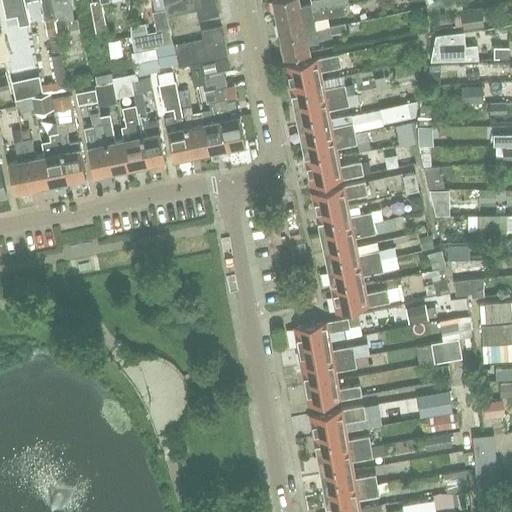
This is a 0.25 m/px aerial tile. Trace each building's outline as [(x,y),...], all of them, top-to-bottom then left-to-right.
[(26,2),(25,0),(2,0),(6,17),(17,15),(19,25),(30,23),(30,21),(26,2)] [(25,0),(26,2),(30,21),(45,18),(45,20),(55,18),(51,0),(25,0)] [(69,0),(51,0),(55,18),(56,23),(73,19),(69,0)] [(153,0),(155,11),(165,9),(163,0),(153,0)] [(173,0),(163,0),(165,9),(166,14),(176,11),(173,0)] [(173,0),(176,11),(186,9),(184,0),(173,0)] [(184,0),(186,9),(196,7),(195,0),(184,0)] [(217,5),(215,0),(195,0),(196,7),(197,9),(217,5)] [(273,0),(277,18),(343,4),(349,3),(348,0),(315,0),(311,1),(311,0),(273,0)] [(343,4),(277,18),(281,38),(304,32),(329,26),(327,18),(345,14),(343,4)] [(199,19),(210,17),(219,15),(217,5),(197,9),(199,19)] [(464,30),(485,27),(482,8),(461,11),(464,30)] [(304,32),(281,38),(285,56),(308,51),(306,42),(332,37),(332,35),(345,33),(343,23),(329,26),(304,32)] [(221,26),(200,30),(202,38),(223,36),(221,26)] [(173,42),(170,29),(131,37),(134,50),(173,42)] [(465,46),(464,31),(436,35),(431,60),(466,60),(465,46)] [(205,50),(226,46),(223,36),(202,38),(205,50)] [(193,40),(198,62),(208,60),(205,50),(202,38),(193,40)] [(198,62),(193,40),(183,42),(188,65),(191,64),(198,62)] [(188,65),(183,42),(173,45),(178,67),(188,65)] [(208,60),(228,55),(226,46),(205,50),(208,60)] [(131,52),(136,74),(160,69),(155,47),(131,52)] [(510,47),(495,47),(495,58),(510,58),(510,47)] [(291,86),(321,80),(319,71),(341,66),(338,53),(287,64),(291,86)] [(61,54),(53,55),(52,56),(57,82),(42,85),(44,94),(43,94),(43,95),(51,94),(68,91),(61,54)] [(198,62),(191,64),(195,85),(205,83),(203,74),(221,70),(230,68),(228,55),(208,60),(198,62)] [(217,100),(227,147),(233,146),(233,148),(244,146),(244,144),(245,144),(239,115),(229,117),(226,100),(228,99),(221,70),(203,74),(205,83),(207,90),(215,89),(217,99),(217,100)] [(440,84),(440,71),(427,71),(427,84),(440,84)] [(6,75),(0,76),(0,100),(12,98),(6,75)] [(76,77),(78,87),(91,85),(89,75),(76,77)] [(130,75),(113,78),(115,92),(132,89),(131,81),(130,75)] [(149,77),(138,80),(131,81),(134,93),(142,91),(152,89),(149,77)] [(174,115),(165,117),(173,158),(176,158),(176,160),(186,158),(185,156),(191,155),(185,126),(179,97),(178,91),(176,80),(159,83),(164,110),(173,108),(174,115)] [(321,80),(291,86),(295,105),(347,95),(345,84),(323,88),(321,80)] [(96,89),(98,100),(98,101),(99,101),(116,98),(113,82),(95,85),(96,89)] [(462,104),(483,103),(483,87),(462,87),(462,104)] [(98,100),(96,89),(77,93),(79,104),(89,101),(98,100)] [(210,153),(204,122),(201,111),(191,113),(190,107),(187,90),(178,91),(179,97),(185,126),(191,155),(198,153),(198,155),(210,153)] [(54,110),(51,94),(43,95),(43,94),(32,96),(35,113),(54,110)] [(53,98),(55,111),(72,107),(70,95),(53,98)] [(299,124),(329,118),(328,110),(349,106),(347,95),(295,105),(299,124)] [(204,122),(210,153),(221,151),(221,149),(227,147),(217,100),(217,99),(208,101),(209,110),(201,111),(204,122)] [(418,102),(381,110),(384,124),(416,117),(418,102)] [(124,138),(130,169),(142,167),(141,165),(147,164),(141,135),(138,116),(135,104),(122,107),(126,125),(121,126),(124,138)] [(491,113),(508,114),(508,106),(491,105),(491,113)] [(421,106),(420,126),(436,126),(436,107),(421,106)] [(146,115),(138,116),(141,135),(147,164),(153,162),(154,165),(164,163),(164,160),(166,160),(158,120),(148,122),(146,115)] [(303,143),(355,132),(353,122),(331,127),(329,118),(299,124),(303,143)] [(399,145),(413,142),(410,122),(395,125),(399,145)] [(57,133),(67,180),(74,179),(74,181),(85,178),(84,176),(86,176),(79,140),(69,142),(65,123),(57,125),(58,133),(57,133)] [(103,124),(107,142),(110,157),(113,171),(118,170),(118,172),(130,169),(124,138),(115,140),(111,123),(103,124)] [(106,172),(113,171),(110,157),(107,142),(103,124),(84,128),(93,175),(95,174),(96,176),(107,174),(106,172)] [(420,126),(419,141),(419,145),(435,145),(436,126),(420,126)] [(13,141),(22,139),(20,130),(12,132),(13,141)] [(307,162),(337,156),(335,148),(357,144),(355,132),(303,143),(307,162)] [(44,154),(50,185),(62,183),(61,181),(67,180),(57,133),(50,135),(51,141),(42,143),(44,154)] [(50,185),(44,154),(35,156),(34,152),(31,137),(22,139),(32,187),(38,186),(38,188),(50,185)] [(13,141),(16,160),(8,162),(14,191),(16,190),(16,192),(26,190),(26,188),(32,187),(22,139),(13,141)] [(419,146),(423,165),(431,166),(431,146),(435,147),(435,145),(419,145),(419,146)] [(337,156),(307,162),(311,184),(363,173),(361,161),(339,165),(337,156)] [(431,166),(423,165),(429,189),(444,190),(438,167),(431,166)] [(403,176),(407,192),(419,189),(415,173),(403,176)] [(317,213),(347,207),(345,198),(367,194),(364,181),(313,191),(317,213)] [(429,191),(434,215),(435,215),(449,215),(448,190),(429,191)] [(373,222),(371,211),(349,216),(347,207),(317,213),(321,232),(373,222)] [(498,231),(506,231),(506,215),(477,216),(478,234),(484,235),(484,236),(498,236),(498,231)] [(373,222),(321,232),(325,251),(355,245),(353,237),(375,233),(375,232),(373,222)] [(431,235),(420,238),(423,251),(434,248),(431,235)] [(355,245),(325,251),(329,270),(381,260),(379,250),(357,254),(355,246),(355,245)] [(449,259),(470,259),(470,245),(449,245),(449,259)] [(444,269),(446,268),(442,248),(429,251),(434,271),(444,269)] [(381,260),(329,270),(333,289),(363,283),(361,275),(383,271),(381,260)] [(444,269),(434,271),(432,271),(438,297),(450,294),(447,279),(444,269)] [(454,280),(455,295),(471,293),(471,297),(484,296),(482,277),(454,280)] [(363,283),(333,289),(337,312),(390,301),(387,288),(365,293),(363,283)] [(511,301),(480,304),(481,324),(511,322),(511,301)] [(406,308),(410,325),(429,321),(425,304),(406,308)] [(347,317),(326,320),(295,326),(299,345),(329,340),(328,331),(349,327),(347,317)] [(511,324),(511,323),(481,325),(483,344),(511,342),(511,324)] [(431,343),(434,362),(462,358),(459,339),(431,343)] [(329,340),(299,345),(302,365),(354,356),(352,345),(331,349),(329,340)] [(511,361),(511,343),(483,346),(484,363),(511,361)] [(354,356),(302,365),(306,385),(336,379),(335,370),(356,366),(354,356)] [(433,380),(451,376),(449,364),(430,367),(433,380)] [(495,377),(496,382),(511,380),(511,367),(495,369),(495,377)] [(336,379),(306,385),(309,404),(361,395),(360,385),(338,389),(336,379)] [(407,418),(419,416),(419,417),(452,412),(449,390),(403,397),(407,418)] [(315,434),(345,429),(344,422),(366,418),(363,405),(311,414),(315,434)] [(427,432),(459,427),(457,413),(424,418),(427,432)] [(345,429),(315,434),(318,454),(371,445),(369,435),(347,439),(345,429)] [(424,438),(427,452),(453,447),(450,433),(424,438)] [(495,445),(494,434),(472,436),(473,447),(495,445)] [(322,474),(352,469),(351,460),(373,456),(371,445),(318,454),(322,474)] [(473,447),(473,448),(474,457),(496,455),(495,445),(473,447)] [(496,455),(474,457),(474,467),(496,466),(496,455)] [(496,466),(474,467),(475,478),(497,476),(496,466)] [(325,495),(378,485),(376,473),(354,477),(352,469),(322,474),(325,495)] [(475,478),(476,489),(498,487),(497,476),(475,478)] [(325,495),(328,511),(344,511),(359,509),(357,499),(379,495),(378,485),(325,495)] [(481,507),(493,506),(492,491),(479,492),(481,507)]
